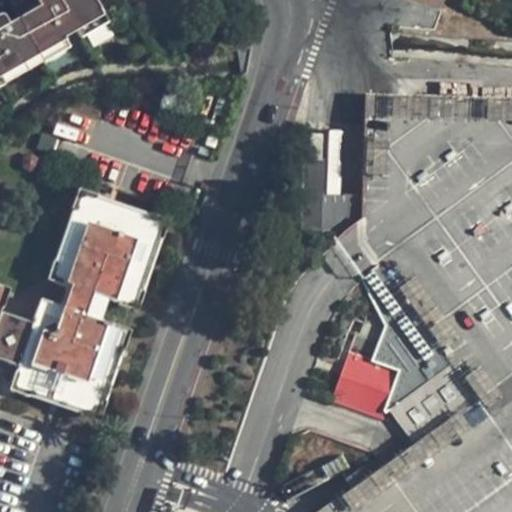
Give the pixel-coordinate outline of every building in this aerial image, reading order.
[(42,13),(11,31),(6,23),(4,22),(0,22),(0,21),(0,84),(107,24),(95,3),(98,0),(35,0),(34,1),(42,13)] [(321,511),(511,511),(511,101),(367,97),(364,243),(453,366),(390,411),(415,444),(398,457),(321,511)] [(0,363),(11,366),(7,377),(17,397),(83,417),(101,408),(123,346),(112,325),(95,319),(102,300),(118,307),(138,298),(158,235),(150,214),(86,194),(63,203),(44,265),(53,286),(61,288),(55,306),(48,304),(28,313),(27,318),(0,309),(0,363)] [(357,335),(333,402),(384,420),(402,371),(374,361),(380,344),(357,335)] [(344,453),(318,467),(325,480),(351,466),(344,453)]
